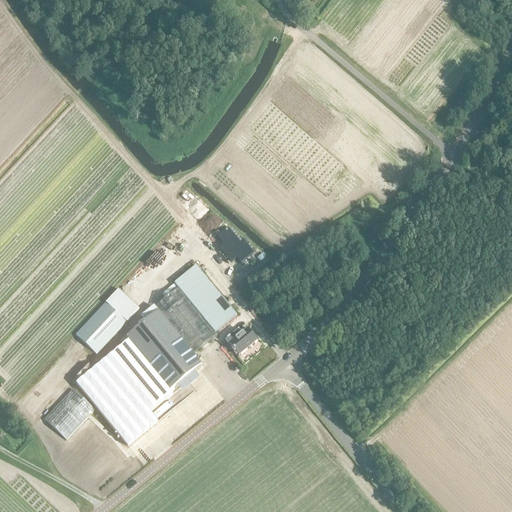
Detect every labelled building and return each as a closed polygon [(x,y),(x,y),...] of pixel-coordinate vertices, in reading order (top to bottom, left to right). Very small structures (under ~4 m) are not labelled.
[(225,221),(214,231),(218,235),(229,226),(225,221)] [(229,258),(251,246),(247,238),(241,242),(235,229),(230,232),(228,228),(222,231),(227,241),(222,244),(229,258)] [(129,341),(77,385),(128,447),(158,422),(151,413),(174,394),(171,391),(202,365),(194,355),(217,336),(215,334),(237,316),(196,266),(174,284),(178,289),(156,308),(154,306),(141,317),(146,322),(127,338),(129,341)] [(105,304),(76,335),(97,355),(127,324),(105,304)] [(248,329),(242,334),(239,330),(225,341),(229,346),(230,345),(239,356),(258,341),(248,329)] [(95,411),(73,390),(45,420),(67,441),(95,411)] [(183,421),(178,425),(182,429),(187,425),(183,421)]
